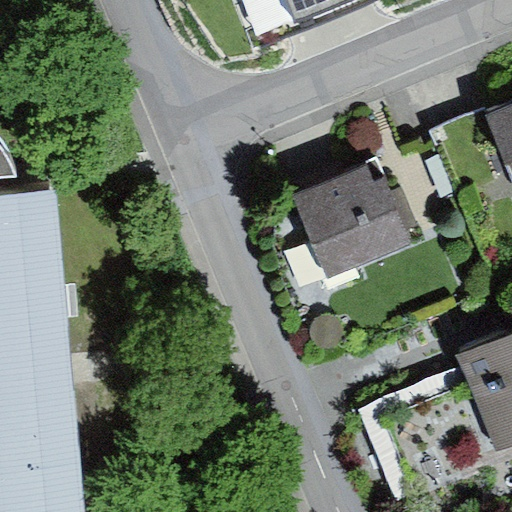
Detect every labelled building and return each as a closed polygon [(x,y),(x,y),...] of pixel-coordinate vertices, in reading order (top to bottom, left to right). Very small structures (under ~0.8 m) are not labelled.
[(288,0),(297,21),(346,0),(288,0)] [(511,91),(488,101),(511,164),(511,91)] [(0,511),(89,511),(78,379),(59,172),(29,173),(5,132),(0,127),(0,511)] [(382,158),(304,192),(337,269),(415,236),(382,158)] [(266,180),(288,232),(314,221),(292,170),(266,180)] [(511,331),(467,348),(501,442),(511,437),(511,331)]
